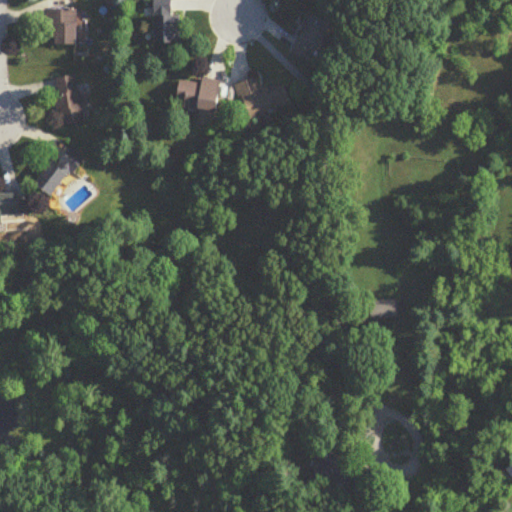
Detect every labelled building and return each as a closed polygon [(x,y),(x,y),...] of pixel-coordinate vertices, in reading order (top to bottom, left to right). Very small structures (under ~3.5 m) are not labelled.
[(181,15),(173,15),(173,0),(155,0),(156,44),(181,44),(181,15)] [(47,44),(78,44),(78,9),(47,9),(47,44)] [(293,53),(320,63),(334,23),(308,13),(293,53)] [(86,123),(77,75),(54,79),(64,128),(86,123)] [(178,107),(220,113),(225,85),(183,78),(178,107)] [(287,83),(261,90),(258,79),(239,85),(249,120),(294,107),(287,83)] [(87,157),(68,144),(40,184),(58,197),(87,157)] [(1,201),(0,201),(0,225),(6,226),(6,214),(28,213),(27,194),(1,195),(1,201)] [(405,305),(373,305),(373,318),(405,318),(405,305)] [(304,451),(325,466),(321,472),(362,499),(374,481),(313,439),(304,451)]
